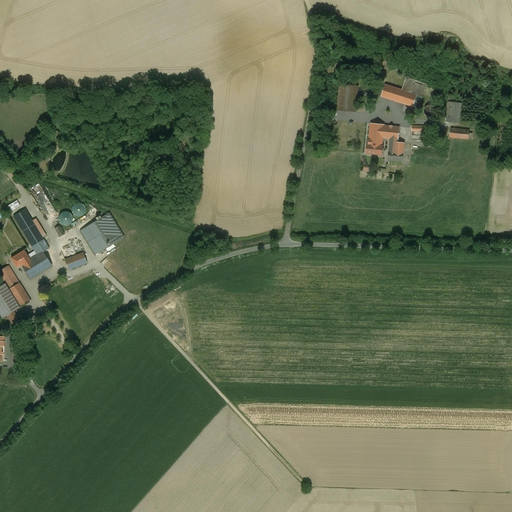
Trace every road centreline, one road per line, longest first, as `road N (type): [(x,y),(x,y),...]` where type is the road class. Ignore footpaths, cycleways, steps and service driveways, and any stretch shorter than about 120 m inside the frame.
road 1 (unclassified): [(0,444),(136,302),(191,268),(286,244)]
road 2 (track): [(136,302),(308,489)]
road 3 (unclassified): [(286,244),(511,251)]
road 4 (unclassified): [(286,244),(323,64)]
